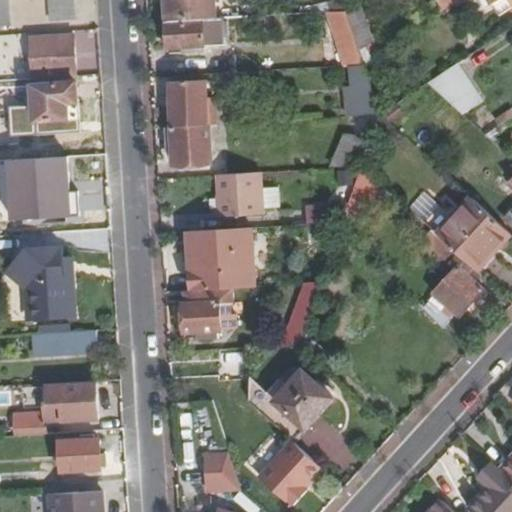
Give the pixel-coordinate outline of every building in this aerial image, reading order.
[(12,0),(0,0),(0,24),(14,24),(12,0)] [(13,0),(15,22),(49,20),(48,0),(13,0)] [(77,0),(49,0),(51,20),(78,18),(77,0)] [(222,23),(220,0),(169,0),(170,26),(222,23)] [(511,0),(441,0),(437,3),(443,12),(458,0),(511,0)] [(335,17),(350,16),(345,3),(332,7),(335,17)] [(350,16),(364,58),(371,53),(379,47),(377,40),(371,42),(361,8),(350,16)] [(335,17),(332,17),(348,73),(369,72),(364,58),(350,16),(335,17)] [(226,50),(224,23),(222,23),(170,26),(171,52),(226,50)] [(37,78),(78,76),(75,36),(34,38),(37,78)] [(382,67),(371,53),(364,58),(369,72),(370,76),(382,67)] [(449,96),(461,114),(483,99),(462,69),(437,86),(446,98),(449,96)] [(174,84),(177,129),(211,128),(209,83),(174,84)] [(243,98),(243,83),(229,83),(230,98),(243,98)] [(39,134),(83,132),(78,84),(36,86),(39,134)] [(226,127),(245,126),(244,104),(239,104),(239,110),(225,110),(226,127)] [(355,117),(355,130),(376,129),(375,116),(355,117)] [(217,167),(214,128),(211,128),(177,129),(179,168),(217,167)] [(345,132),(335,163),(362,172),(372,141),(345,132)] [(266,219),(266,213),(265,192),(264,177),(220,179),(222,201),(222,211),(223,220),(266,219)] [(81,182),(54,183),(56,233),(83,232),(81,182)] [(282,191),(265,192),(266,213),(283,211),(282,191)] [(473,268),(475,270),(494,249),(498,252),(511,235),(473,200),(439,238),(459,256),(473,268)] [(222,211),(222,201),(212,202),(213,212),(222,211)] [(312,211),(313,229),(346,228),(353,209),(312,211)] [(434,233),(431,231),(423,239),(451,264),(459,256),(439,238),(434,233)] [(255,232),(202,233),(202,250),(192,250),(194,291),(223,290),(258,288),(255,232)] [(192,234),(192,250),(202,250),(202,233),(192,234)] [(81,314),(78,268),(64,268),(63,247),(32,249),(13,268),(34,286),(36,315),(81,314)] [(432,305),(451,322),(457,316),(461,319),(486,291),(473,279),(478,273),(475,270),(473,268),(467,275),(461,270),(436,297),(438,299),(432,305)] [(286,347),(302,346),(325,285),(308,286),(286,347)] [(194,291),(186,291),(189,334),(225,332),(223,290),(194,291)] [(451,322),(432,305),(426,312),(444,329),(451,322)] [(100,329),(69,330),(69,351),(101,350),(100,329)] [(310,368),(318,359),(303,346),(295,354),(310,368)] [(221,377),(220,351),(193,353),(194,379),(221,377)] [(272,400),(253,383),(251,403),(291,438),(329,396),(299,369),(272,400)] [(53,384),(54,404),(67,404),(68,419),(103,418),(101,383),(53,384)] [(511,388),(508,385),(498,396),(511,409),(511,388)] [(511,409),(498,396),(462,436),(496,467),(501,471),(511,458),(511,409)] [(55,420),(68,419),(67,404),(54,404),(55,420)] [(22,413),(23,434),(49,433),(48,412),(22,413)] [(196,414),(181,417),(184,437),(199,435),(196,414)] [(102,438),(64,440),(65,470),(104,468),(102,438)] [(322,466),(297,444),(266,479),(293,504),(298,499),(302,503),(311,493),(309,491),(304,487),(311,479),(322,466)] [(511,480),(511,458),(501,471),(511,480)] [(511,511),(511,480),(501,471),(496,467),(483,481),(491,489),(471,510),(473,511),(511,511)] [(215,484),(234,483),(234,469),(215,470),(215,484)] [(29,485),(54,484),(54,471),(29,472),(29,485)] [(304,487),(309,491),(316,483),(311,479),(304,487)] [(106,511),(105,489),(71,491),(71,493),(52,494),(52,511),(106,511)] [(452,511),(440,502),(431,511),(452,511)]
